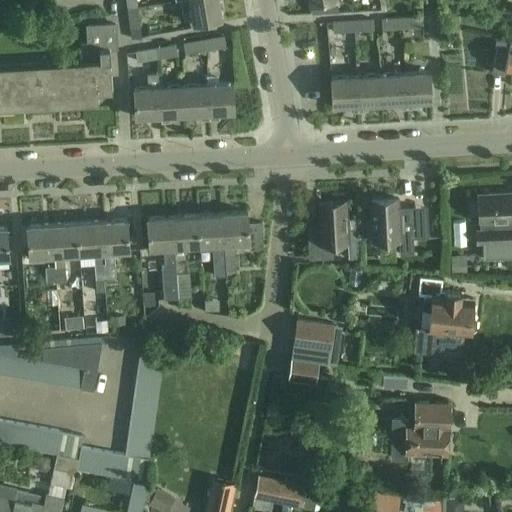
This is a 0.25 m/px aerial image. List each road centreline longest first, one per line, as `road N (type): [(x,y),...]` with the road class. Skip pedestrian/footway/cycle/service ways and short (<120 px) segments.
road 1 (residential): [(0,170),(294,154)]
road 2 (residential): [(294,154),(511,144)]
road 3 (residential): [(276,333),(294,154)]
road 4 (residential): [(294,154),(266,0)]
